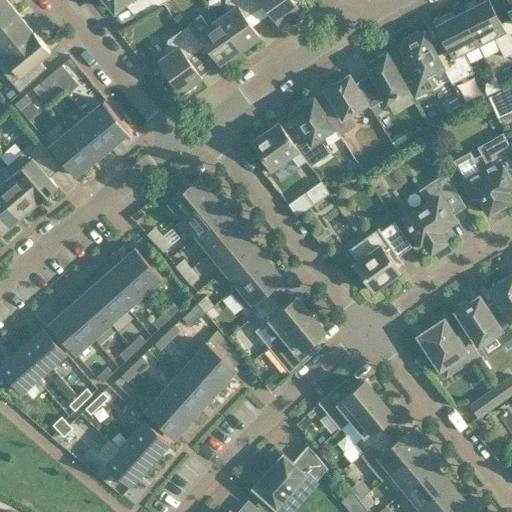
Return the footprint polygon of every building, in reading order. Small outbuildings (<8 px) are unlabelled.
[(7,0),(0,0),(0,28),(19,13),(7,0)] [(107,0),(115,9),(126,0),(150,0),(156,6),(166,0),(107,0)] [(228,11),(218,18),(240,50),(243,48),(245,50),(252,45),(250,43),(260,36),(246,16),(255,10),(248,0),(225,0),(224,6),(228,11)] [(248,0),(255,10),(265,3),(279,23),(288,16),(290,18),(297,13),(295,11),(299,8),(293,0),(248,0)] [(490,0),(483,0),(462,11),(479,45),(495,37),(504,57),(511,52),(511,17),(502,22),(490,0)] [(448,49),(437,55),(444,67),(452,83),(474,72),(464,52),(479,45),(462,11),(436,24),(448,49)] [(19,13),(0,28),(0,50),(4,55),(34,31),(19,13)] [(180,13),(174,18),(182,29),(188,25),(180,13)] [(188,25),(182,29),(197,51),(207,44),(220,64),(230,57),(232,59),(239,54),(237,52),(240,50),(218,18),(208,25),(205,20),(196,19),(188,25)] [(159,60),(163,65),(161,67),(166,74),(168,72),(181,91),(185,89),(186,91),(193,86),(192,84),(202,77),(188,57),(197,51),(182,29),(168,39),(166,47),(169,52),(159,60)] [(411,65),(398,71),(408,88),(408,89),(412,97),(436,84),(431,74),(444,67),(437,55),(424,30),(400,44),(411,65)] [(34,31),(4,55),(4,56),(0,59),(0,66),(20,91),(46,67),(39,60),(50,50),(34,31)] [(368,76),(356,83),(368,102),(370,107),(385,98),(387,101),(396,96),(397,97),(400,95),(399,94),(408,89),(408,88),(398,71),(387,51),(365,64),(372,75),(369,77),(368,76)] [(56,79),(67,70),(62,64),(51,73),(56,79)] [(45,88),(56,79),(51,73),(40,82),(45,88)] [(333,102),(322,109),(335,127),(339,134),(355,124),(349,114),(368,102),(356,83),(350,73),(325,89),(333,102)] [(511,93),(509,87),(490,95),(499,116),(511,110),(511,93)] [(20,109),(31,100),(26,94),(15,103),(20,109)] [(306,135),(294,143),(306,160),(310,165),(331,151),(326,144),(328,143),(325,133),(335,127),(322,109),(314,97),(308,100),(306,97),(294,105),(296,108),(291,112),(306,135)] [(86,115),(111,146),(129,131),(104,100),(86,115)] [(68,129),(94,160),(111,146),(86,115),(68,129)] [(306,160),(294,143),(279,121),(252,141),(272,168),(291,155),(298,166),(306,160)] [(50,145),(75,175),(94,160),(68,129),(50,145)] [(405,131),(391,139),(396,146),(409,138),(405,131)] [(482,169),(463,180),(473,198),(478,195),(488,212),(511,199),(510,195),(511,194),(511,180),(507,171),(511,168),(511,147),(504,133),(481,146),(485,153),(476,158),(482,169)] [(13,173),(37,202),(38,202),(58,186),(49,176),(61,166),(38,139),(7,165),(13,172),(13,173)] [(13,173),(0,184),(0,194),(20,217),(37,202),(13,173)] [(402,212),(416,234),(421,241),(424,239),(431,250),(445,241),(443,237),(452,231),(448,223),(455,219),(451,214),(465,205),(444,173),(426,185),(431,194),(402,212)] [(181,192),(170,201),(184,218),(213,194),(199,177),(188,186),(186,185),(180,191),(181,192)] [(314,203),(330,192),(321,180),(306,191),(314,203)] [(0,194),(0,229),(2,232),(20,217),(0,194)] [(213,194),(184,218),(198,235),(227,211),(213,194)] [(227,211),(198,235),(211,251),(240,228),(227,211)] [(351,249),(358,260),(354,263),(373,290),(401,271),(387,252),(393,248),(398,255),(412,246),(400,229),(395,221),(380,231),(379,229),(351,249)] [(154,227),(147,234),(155,242),(163,235),(154,227)] [(240,228),(211,251),(225,268),(254,244),(240,228)] [(163,235),(155,242),(164,251),(171,244),(163,235)] [(254,244),(225,268),(239,284),(268,261),(254,244)] [(136,246),(118,262),(144,292),(162,277),(136,246)] [(183,259),(175,265),(183,274),(191,268),(183,259)] [(268,261),(239,284),(252,300),(247,304),(255,315),(275,298),(268,290),(282,278),(268,261)] [(118,262),(101,277),(127,307),(144,292),(118,262)] [(191,268),(183,274),(191,284),(199,277),(191,268)] [(511,273),(489,288),(496,298),(510,322),(511,320),(511,273)] [(101,277),(83,292),(110,322),(127,307),(101,277)] [(83,292),(66,307),(93,338),(110,322),(83,292)] [(275,298),(255,315),(263,325),(268,320),(281,336),(310,313),(296,295),(282,307),(275,298)] [(511,345),(511,324),(510,322),(496,298),(486,305),(479,295),(469,302),(465,299),(458,304),(459,308),(456,310),(478,344),(496,332),(507,349),(511,345)] [(206,296),(198,302),(206,312),(213,305),(206,296)] [(168,318),(178,309),(173,303),(163,313),(168,318)] [(66,307),(49,323),(75,353),(93,338),(66,307)] [(158,328),(168,318),(163,313),(153,322),(158,328)] [(310,313),(281,336),(268,346),(285,361),(292,370),(290,372),(291,373),(303,362),(322,346),(321,345),(320,346),(314,338),(324,330),(310,313)] [(455,335),(444,318),(414,337),(421,347),(426,347),(440,368),(454,359),(460,367),(480,354),(464,330),(455,335)] [(170,339),(180,329),(175,324),(165,333),(170,339)] [(48,368),(64,355),(41,329),(26,343),(48,368)] [(160,349),(170,339),(165,333),(155,343),(160,349)] [(135,350),(145,341),(140,335),(130,344),(135,350)] [(237,367),(207,340),(191,358),(221,385),(237,367)] [(34,381),(48,368),(26,343),(11,355),(34,381)] [(125,360),(135,350),(130,344),(120,354),(125,360)] [(0,373),(19,394),(34,381),(11,355),(0,365),(0,373)] [(137,371),(147,361),(142,355),(132,365),(137,371)] [(221,385),(191,358),(176,375),(206,402),(221,385)] [(127,381),(137,371),(132,365),(122,375),(127,381)] [(103,382),(113,372),(107,366),(97,376),(103,382)] [(511,374),(499,383),(507,395),(511,392),(511,374)] [(206,402),(176,375),(161,392),(191,419),(206,402)] [(265,384),(271,391),(281,383),(275,376),(265,384)] [(340,428),(350,420),(379,396),(364,379),(337,402),(329,392),(318,402),(340,428)] [(507,395),(499,383),(469,405),(478,416),(507,395)] [(86,388),(78,396),(83,401),(92,393),(86,388)] [(103,391),(94,399),(100,405),(108,397),(104,392),(103,391)] [(191,419),(161,392),(145,410),(175,437),(191,419)] [(78,396),(69,404),(75,409),(83,401),(78,396)] [(379,396),(350,420),(363,436),(358,440),(366,450),(386,434),(379,425),(393,414),(379,396)] [(94,399),(86,408),(91,413),(100,405),(94,399)] [(61,416),(53,424),(58,430),(67,421),(65,419),(61,416)] [(67,421),(58,430),(63,435),(72,427),(69,424),(67,421)] [(155,459),(168,444),(143,421),(129,436),(155,459)] [(386,434),(366,450),(374,460),(369,464),(382,480),(392,472),(393,472),(421,448),(407,431),(393,443),(386,434)] [(142,473),(155,459),(129,436),(116,451),(142,473)] [(283,454),(254,486),(276,506),(306,474),(315,482),(327,468),(308,445),(293,462),(283,454)] [(421,448),(393,472),(406,489),(435,465),(421,448)] [(128,488),(142,473),(116,451),(103,466),(128,488)] [(435,465),(406,489),(420,505),(449,481),(435,465)] [(449,481),(420,505),(425,511),(445,511),(462,498),(449,481)] [(351,490),(341,499),(352,511),(364,511),(367,509),(351,490)] [(150,511),(165,511),(171,504),(154,491),(143,506),(150,511)] [(359,499),(367,509),(375,502),(367,493),(359,499)] [(473,511),(462,498),(445,511),(473,511)]
